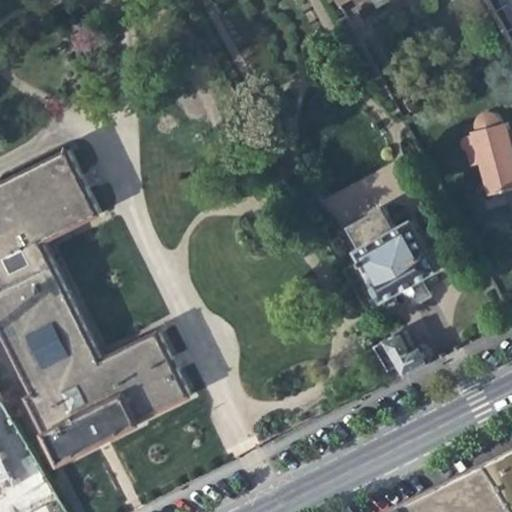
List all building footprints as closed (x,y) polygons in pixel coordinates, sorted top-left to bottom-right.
[(392,0),(372,0),(377,10),(393,1),(392,0)] [(463,149),(468,149),(471,165),(481,162),(488,193),(508,188),(511,187),(511,131),(510,132),(507,123),(500,124),(498,120),(495,118),(493,117),(487,117),(480,121),(478,124),(477,126),(477,130),(475,130),(473,132),(472,136),(470,136),(465,137),(462,139),(461,140),(460,142),(460,146),(463,149)] [(101,213),(97,206),(68,150),(0,184),(0,318),(5,328),(35,388),(38,394),(31,397),(63,462),(103,443),(143,423),(142,420),(193,395),(161,332),(104,361),(45,241),(101,213)] [(384,300),(405,290),(425,280),(444,270),(418,221),(401,229),(390,205),(352,225),(363,247),(359,248),(384,300)] [(432,297),(425,280),(405,290),(412,306),(421,302),(432,297)] [(0,342),(25,394),(35,388),(5,328),(0,330),(0,342)] [(405,329),(383,340),(391,353),(398,364),(405,377),(434,362),(425,344),(415,348),(405,329)] [(398,364),(391,353),(385,357),(391,368),(398,364)] [(511,511),(511,458),(404,511),(511,511)]
